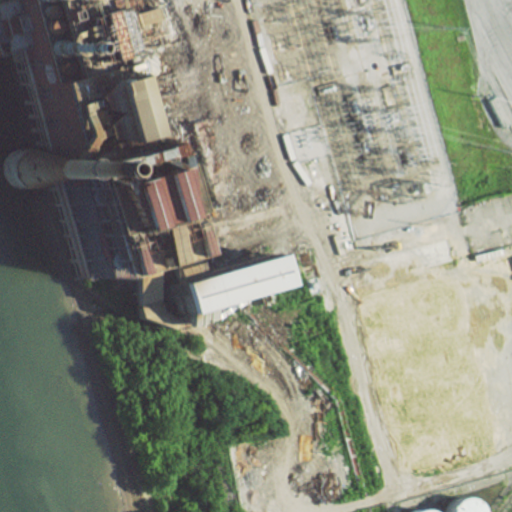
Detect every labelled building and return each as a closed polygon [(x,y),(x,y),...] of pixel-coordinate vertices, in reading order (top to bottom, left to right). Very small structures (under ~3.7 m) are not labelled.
[(320,124),(316,108),(287,115),(291,132),(320,124)] [(30,200),(21,199),(13,194),(8,185),(8,176),(13,167),(21,162),(30,160),(39,164),(46,171),(48,181),(46,190),(39,197),(30,200)] [(205,318),(312,290),(303,258),(197,286),(205,318)] [(476,511),(475,506),(471,500),(466,497),(460,495),(453,495),(448,497),(444,501),(441,505),(440,510),(440,511),(476,511)] [(461,511),(491,511),(492,503),(462,501),(461,511)]
